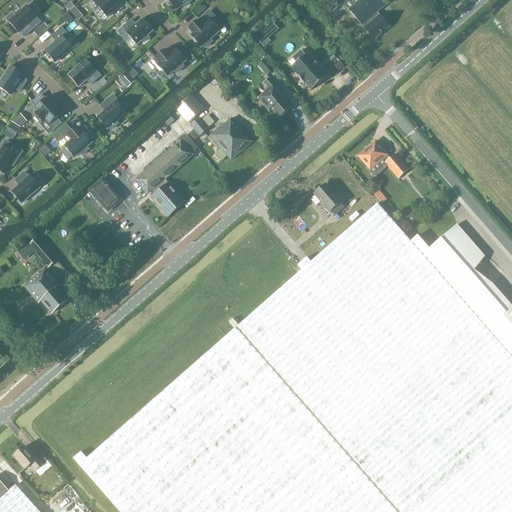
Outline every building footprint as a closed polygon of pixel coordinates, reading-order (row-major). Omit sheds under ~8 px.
[(93,0),(93,1),(107,18),(125,2),(123,0),(93,0)] [(169,0),(168,2),(176,11),(182,5),(184,7),(191,1),(190,0),(169,0)] [(360,0),(361,0),(349,10),(362,25),(363,25),(365,28),(364,28),(374,40),(389,27),(377,12),(387,4),(384,0),(360,0)] [(200,4),(193,10),(198,16),(205,9),(200,4)] [(24,37),(41,23),(26,5),(16,14),(15,15),(13,12),(6,19),(18,34),(20,32),(24,37)] [(74,7),(69,11),(74,16),(78,12),(74,7)] [(195,37),(193,39),(201,48),(203,46),(205,48),(212,42),(210,40),(219,32),(214,26),(219,22),(209,11),(189,29),(195,37)] [(68,14),(62,19),(67,25),(73,20),(68,14)] [(135,25),(131,21),(123,28),(126,34),(136,45),(142,40),(144,43),(149,38),(147,36),(153,31),(142,19),(135,25)] [(44,23),(34,32),(37,36),(48,27),(44,23)] [(273,23),(256,38),(262,46),(269,40),(266,37),(277,28),(273,23)] [(55,42),(45,51),(55,63),(73,47),(78,43),(69,34),(67,35),(61,28),(51,37),(55,42)] [(177,73),(183,67),(181,65),(186,61),(184,59),(186,57),(179,49),(177,51),(176,49),(169,55),(165,50),(148,65),(153,70),(154,69),(160,77),(165,73),(168,77),(175,71),(177,73)] [(297,63),(291,68),(291,69),(292,68),(296,73),(295,73),(305,84),(311,90),(310,90),(311,91),(317,85),(317,86),(318,85),(317,85),(320,83),(321,83),(321,82),(327,77),(326,76),(326,77),(320,70),(321,70),(312,59),(311,60),(307,55),(308,55),(307,54),(306,55),(301,50),(292,58),(297,63)] [(331,62),(335,58),(331,53),(327,57),(331,62)] [(96,67),(88,58),(68,76),(78,87),(87,80),(91,85),(100,76),(94,69),(96,67)] [(124,58),(120,63),(124,67),(129,63),(124,58)] [(264,60),(258,65),(267,76),(274,70),(264,60)] [(335,66),(338,71),(343,66),(340,62),(335,66)] [(233,69),(227,63),(218,72),(223,78),(233,69)] [(130,64),(125,68),(129,73),(134,69),(130,64)] [(15,88),(20,92),(27,81),(22,78),(23,75),(10,67),(0,81),(0,88),(10,95),(15,88)] [(128,73),(121,79),(128,87),(135,81),(128,73)] [(103,77),(93,87),(97,92),(108,83),(103,77)] [(264,93),(257,99),(268,112),(271,109),(279,118),(290,108),(280,97),(283,95),(269,79),(263,83),(268,88),(263,93),(264,93)] [(41,95),(32,103),(38,110),(34,113),(44,124),(45,122),(48,126),(49,126),(53,131),(61,124),(57,119),(61,115),(47,98),(45,100),(41,95)] [(104,111),(97,117),(107,129),(109,128),(111,130),(118,124),(116,122),(125,114),(116,103),(117,101),(112,96),(100,107),(104,111)] [(191,96),(176,109),(188,123),(196,116),(204,110),(192,96),(191,96)] [(19,115),(11,122),(21,129),(26,124),(19,115)] [(207,129),(198,119),(190,126),(193,130),(199,137),(207,129)] [(216,152),(218,153),(223,160),(227,156),(231,160),(252,142),(232,119),(225,124),(224,124),(210,136),(221,149),(216,152)] [(11,123),(6,130),(15,136),(20,129),(11,123)] [(66,125),(53,136),(59,143),(63,148),(64,147),(74,158),(80,153),(82,156),(88,150),(86,148),(92,143),(77,127),(72,131),(66,125)] [(167,153),(136,180),(148,194),(168,217),(184,202),(165,180),(193,155),(192,154),(197,149),(192,143),(199,137),(193,130),(187,136),(181,141),(167,153)] [(11,145),(6,141),(0,150),(0,172),(3,174),(10,164),(13,166),(19,158),(15,156),(15,155),(7,150),(11,145)] [(361,153),(358,157),(368,169),(369,170),(370,170),(376,177),(388,167),(384,163),(385,163),(386,162),(390,159),(387,156),(385,153),(380,148),(380,147),(375,142),(366,149),(363,152),(361,153)] [(44,144),(38,149),(41,153),(48,148),(44,144)] [(385,163),(384,163),(388,167),(397,179),(408,170),(395,155),(390,159),(386,162),(385,163)] [(29,176),(25,172),(16,180),(15,181),(16,181),(19,185),(16,188),(11,192),(16,197),(22,204),(41,187),(30,175),(29,176)] [(89,193),(107,214),(121,202),(102,181),(89,193)] [(332,192),(325,184),(314,194),(321,202),(320,203),(325,208),(325,207),(330,212),(334,217),(344,208),(340,203),(341,202),(336,197),(337,197),(333,192),(332,192)] [(424,201),(417,207),(423,214),(429,208),(424,201)] [(511,511),(511,307),(493,285),(474,271),(485,257),(457,225),(429,249),(417,236),(410,242),(377,204),(311,262),(306,257),(297,265),(302,270),(239,326),(233,319),(229,323),(235,329),(87,459),(81,452),(73,459),(119,511),(511,511)] [(37,238),(35,240),(29,245),(48,267),(56,260),(37,238)] [(38,274),(24,287),(28,291),(39,303),(41,301),(52,314),(68,300),(57,287),(59,285),(46,270),(39,275),(38,274)] [(38,458),(36,461),(24,447),(16,455),(13,456),(16,459),(19,462),(26,470),(30,466),(35,472),(43,465),(47,462),(42,456),(38,458)] [(0,511),(38,511),(16,486),(15,485),(8,491),(0,481),(0,511)]
